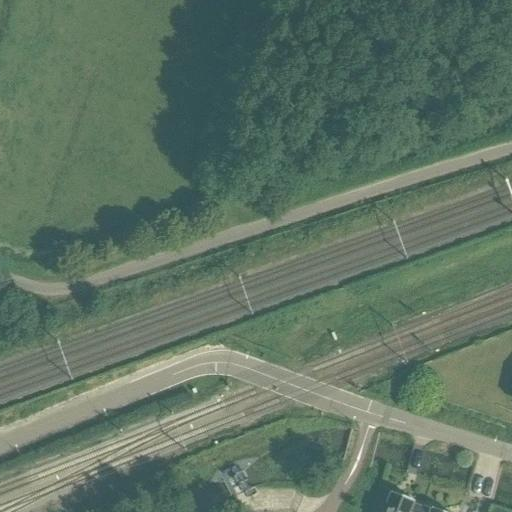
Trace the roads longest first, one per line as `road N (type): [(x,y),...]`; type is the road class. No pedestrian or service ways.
road 1 (unclassified): [(511,455),(220,363),(0,447)]
road 2 (unclassified): [(0,278),(67,291),(511,149)]
